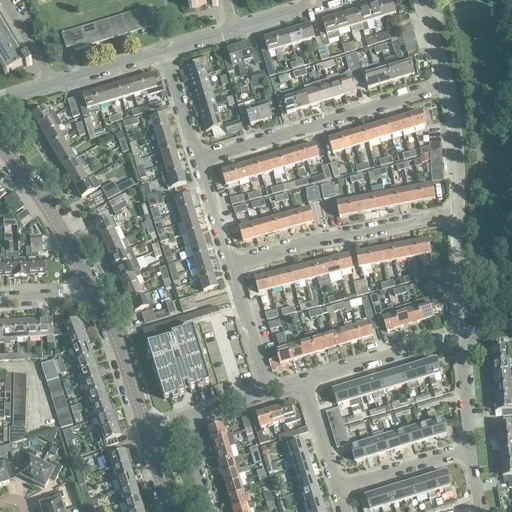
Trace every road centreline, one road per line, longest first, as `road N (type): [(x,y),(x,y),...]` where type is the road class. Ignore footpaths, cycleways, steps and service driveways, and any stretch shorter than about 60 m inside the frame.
road 1 (residential): [(198,161),(446,85)]
road 2 (residential): [(229,267),(300,244),(457,213)]
road 3 (tertiary): [(90,287),(41,199),(0,146)]
road 4 (residential): [(457,333),(303,382)]
road 5 (tertiary): [(145,430),(90,287)]
road 6 (residential): [(339,490),(468,451)]
road 7 (residential): [(266,393),(229,267)]
road 8 (residential): [(457,213),(457,141),(446,85)]
road 9 (residential): [(457,333),(457,213)]
